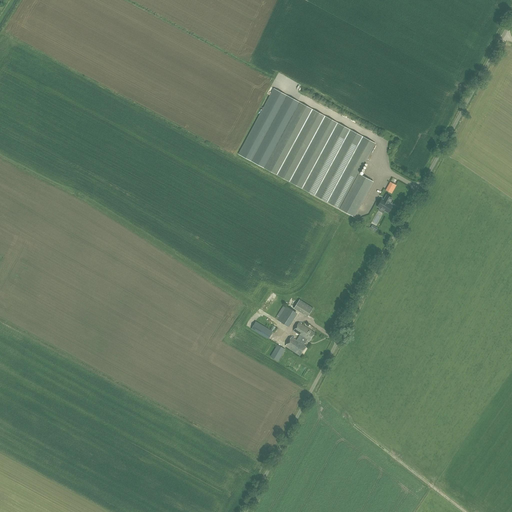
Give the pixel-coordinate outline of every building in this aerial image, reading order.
[(376,143),(273,88),(238,153),(354,216),(373,181),(359,174),(376,143)] [(388,190),(394,193),(398,184),(391,181),(388,190)] [(385,209),(388,211),(388,212),(387,212),(388,212),(392,205),(389,203),(392,198),(387,195),(384,200),(382,199),(378,207),(384,210),(385,209)] [(294,308),(308,317),(313,308),(304,302),(299,299),(294,308)] [(278,320),(287,326),(296,312),(286,306),(278,320)] [(251,329),(268,339),(273,331),(256,321),(251,329)] [(298,338),(305,342),(307,340),(309,341),(315,333),(299,322),(293,331),(300,335),(298,338)] [(285,346),(300,356),(306,346),(304,345),(305,342),(298,338),(297,340),(291,337),(285,346)] [(270,356),(278,361),(285,349),(277,345),(270,356)]
